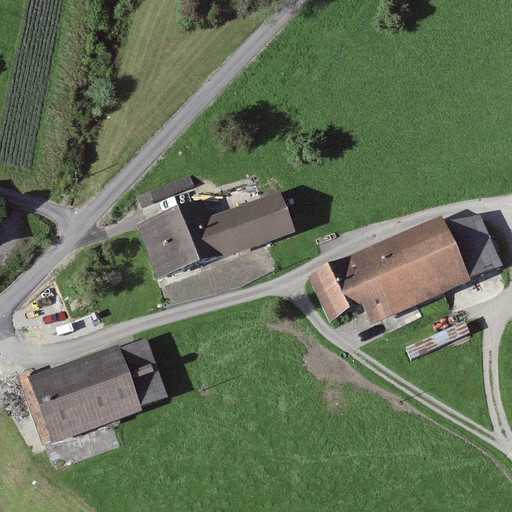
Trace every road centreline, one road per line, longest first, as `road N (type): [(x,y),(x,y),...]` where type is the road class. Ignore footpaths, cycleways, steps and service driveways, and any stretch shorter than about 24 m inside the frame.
road 1 (unclassified): [(0,313),(298,0)]
road 2 (track): [(511,449),(339,344),(286,282)]
